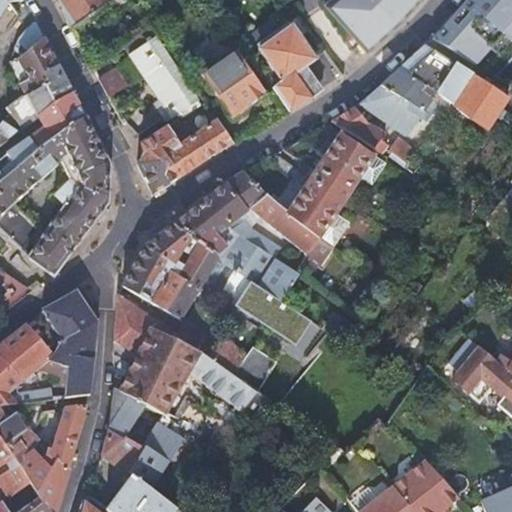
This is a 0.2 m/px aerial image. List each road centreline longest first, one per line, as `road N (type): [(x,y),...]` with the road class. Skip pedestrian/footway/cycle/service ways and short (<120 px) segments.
road 1 (residential): [(128,226),(149,221),(354,90),(439,0)]
road 2 (residential): [(102,246),(104,382),(69,511)]
road 3 (residential): [(128,226),(133,200),(119,156),(41,0)]
road 4 (residential): [(0,330),(102,246)]
